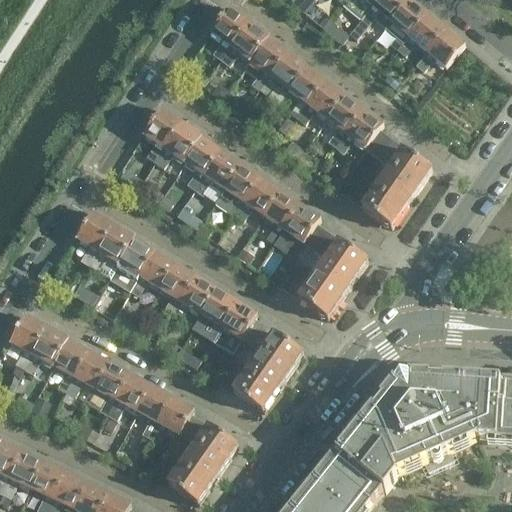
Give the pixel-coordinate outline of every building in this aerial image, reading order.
[(315,3),(311,0),(294,0),(291,4),(305,15),(315,3)] [(354,16),(362,22),(381,0),(348,0),(343,7),(354,16)] [(378,18),(390,27),(410,3),(406,0),(381,0),(362,22),(369,28),(378,18)] [(390,48),(398,55),(428,18),(410,3),(390,27),(400,36),(390,48)] [(218,64),(222,67),(251,28),(232,14),(213,39),(223,47),(213,60),(218,64)] [(416,49),(425,57),(446,33),(428,18),(398,55),(405,62),(416,49)] [(323,32),(322,33),(332,41),(340,31),(330,24),(323,32)] [(362,25),(350,38),(357,44),(369,31),(362,25)] [(240,61),(250,69),(270,43),(270,42),(251,28),(222,67),(230,73),(240,61)] [(446,33),(425,57),(415,70),(424,77),(434,64),(445,73),(464,51),(465,50),(465,49),(446,33)] [(252,90),(260,96),(289,58),(280,51),(270,43),(250,69),(246,74),(258,83),(252,90)] [(277,89),(288,98),(308,72),(297,64),(289,58),(260,96),(268,102),(277,89)] [(290,119),(298,125),(327,87),(318,80),(308,72),(288,98),(299,106),(290,119)] [(199,75),(193,83),(202,90),(208,81),(199,75)] [(384,84),(395,93),(401,87),(389,78),(384,84)] [(316,118),(327,127),(347,102),(327,87),(298,125),(306,131),(316,118)] [(217,92),(212,98),(222,106),(223,104),(228,97),(229,97),(230,96),(224,91),(217,92)] [(223,104),(222,106),(232,113),(239,104),(229,97),(228,97),(223,104)] [(329,148),(336,154),(366,116),(347,102),(327,127),(339,135),(329,148)] [(148,162),(157,168),(185,128),(164,113),(146,141),(157,148),(148,162)] [(365,155),(366,153),(380,135),(384,130),(366,116),(336,154),(344,160),(354,147),(365,155)] [(175,160),(186,168),(203,142),(204,141),(185,128),(157,168),(166,175),(175,160)] [(366,153),(379,163),(392,144),(386,139),(380,135),(366,153)] [(187,189),(196,195),(222,155),(203,142),(186,168),(197,175),(187,189)] [(379,163),(391,172),(403,156),(404,153),(398,148),(392,144),(379,163)] [(286,154),(285,155),(297,164),(298,163),(305,155),(293,146),(286,154)] [(213,187),(225,194),(242,169),(222,155),(196,195),(204,200),(213,187)] [(391,172),(382,184),(412,205),(432,176),(403,156),(391,172)] [(304,157),(299,163),(312,173),(317,166),(304,157)] [(216,208),(235,222),(262,183),(253,176),(242,169),(225,194),(216,208)] [(333,178),(328,185),(337,192),(342,185),(333,178)] [(134,179),(128,187),(137,194),(143,185),(134,179)] [(253,213),(264,221),(282,196),(262,183),(235,222),(243,227),(253,213)] [(412,205),(382,184),(376,193),(363,212),(362,213),(392,234),(412,205)] [(369,188),(376,193),(382,184),(371,185),(369,188)] [(165,197),(154,190),(148,200),(159,207),(165,197)] [(267,243),(275,249),(302,210),(282,196),(264,221),(276,229),(267,243)] [(159,207),(158,209),(169,216),(175,206),(165,200),(159,207)] [(184,211),(183,213),(190,217),(192,213),(186,208),(184,211)] [(295,263),(305,249),(319,229),(322,224),(320,222),(311,217),(302,210),(275,249),(283,254),(295,262),(295,263)] [(81,266),(90,272),(116,230),(95,218),(78,245),(78,246),(89,253),(81,266)] [(194,219),(188,228),(197,235),(198,234),(203,226),(194,219)] [(198,234),(208,241),(215,231),(205,224),(203,226),(198,234)] [(305,249),(316,256),(330,237),(324,233),(319,229),(305,249)] [(111,285),(119,270),(136,244),(136,243),(116,230),(90,272),(111,285)] [(316,256),(327,263),(339,246),(340,244),(335,240),(330,237),(316,256)] [(123,292),(131,297),(156,257),(136,244),(119,270),(131,278),(123,292)] [(327,263),(318,275),(348,296),(368,267),(339,246),(327,263)] [(244,251),(238,260),(249,267),(255,258),(244,251)] [(147,288),(159,295),(176,269),(156,257),(131,297),(139,302),(147,288)] [(163,317),(171,321),(195,281),(176,269),(159,295),(171,303),(163,317)] [(298,303),(297,304),(327,325),(348,296),(318,275),(298,303)] [(61,281),(57,288),(74,298),(78,291),(61,281)] [(187,313),(200,320),(216,294),(195,281),(171,321),(178,326),(187,313)] [(191,334),(212,347),(237,307),(216,294),(200,320),(191,334)] [(91,296),(85,307),(93,312),(99,301),(91,296)] [(242,346),(242,345),(255,324),(258,320),(246,313),(237,307),(212,347),(233,360),(242,346)] [(131,322),(120,315),(116,322),(127,329),(131,322)] [(17,389),(25,376),(50,333),(38,327),(29,321),(27,321),(11,349),(23,356),(13,375),(14,377),(12,386),(17,389)] [(242,345),(252,350),(265,330),(260,327),(255,324),(242,345)] [(142,326),(135,337),(147,344),(148,343),(154,333),(142,326)] [(252,350),(261,356),(273,340),(275,336),(270,333),(265,330),(252,350)] [(55,372),(70,346),(69,345),(70,344),(69,343),(50,333),(25,376),(34,382),(43,366),(55,372)] [(261,356),(253,368),(282,389),(302,360),(273,340),(261,356)] [(165,352),(176,359),(182,351),(181,350),(170,343),(165,352)] [(58,394),(67,399),(90,357),(83,353),(70,346),(55,372),(67,379),(58,394)] [(84,389),(96,396),(111,369),(108,367),(98,361),(90,357),(67,399),(64,405),(69,407),(72,402),(76,404),(84,389)] [(196,360),(191,369),(197,373),(202,363),(196,360)] [(253,368),(233,396),(263,417),(282,389),(253,368)] [(101,417),(109,421),(132,380),(111,369),(96,396),(109,402),(101,417)] [(207,369),(202,377),(217,386),(222,378),(207,369)] [(125,411),(138,418),(152,391),(141,385),(132,380),(109,421),(117,426),(125,411)] [(371,511),(384,496),(386,497),(389,494),(398,482),(397,481),(425,468),(429,477),(454,466),(450,457),(477,445),(478,446),(511,447),(511,380),(503,380),(503,385),(499,385),(499,386),(400,380),(361,429),(360,430),(360,431),(360,432),(360,434),(360,435),(361,436),(362,437),(363,438),(360,448),(355,447),(350,448),(346,450),(343,452),(339,457),(338,456),(292,511),(371,511)] [(141,439),(150,444),(173,403),(163,397),(152,391),(138,418),(150,425),(141,439)] [(16,404),(32,413),(35,408),(19,399),(16,404)] [(38,403),(35,408),(32,413),(45,421),(51,410),(38,403)] [(167,435),(180,442),(191,420),(195,414),(173,403),(150,444),(159,449),(167,435)] [(180,442),(188,446),(201,425),(196,423),(191,420),(180,442)] [(80,425),(74,436),(87,443),(93,432),(80,425)] [(190,447),(196,450),(209,432),(210,430),(205,428),(201,425),(188,446),(190,447)] [(196,450),(189,459),(218,480),(238,452),(209,432),(196,450)] [(143,441),(139,449),(145,453),(150,445),(143,441)] [(0,482),(0,498),(3,500),(23,457),(14,453),(2,447),(0,452),(0,479),(1,480),(0,482)] [(19,489),(31,495),(45,467),(34,462),(23,457),(3,500),(1,503),(10,508),(11,504),(19,489)] [(189,459),(169,487),(198,509),(218,480),(189,459)] [(38,511),(48,511),(66,477),(57,473),(45,467),(31,495),(44,501),(38,511)] [(58,511),(61,509),(67,511),(74,511),(87,487),(77,482),(66,477),(48,511),(58,511)] [(101,511),(108,497),(100,494),(87,487),(74,511),(101,511)] [(108,497),(101,511),(130,511),(132,509),(130,508),(120,503),(108,497)]
